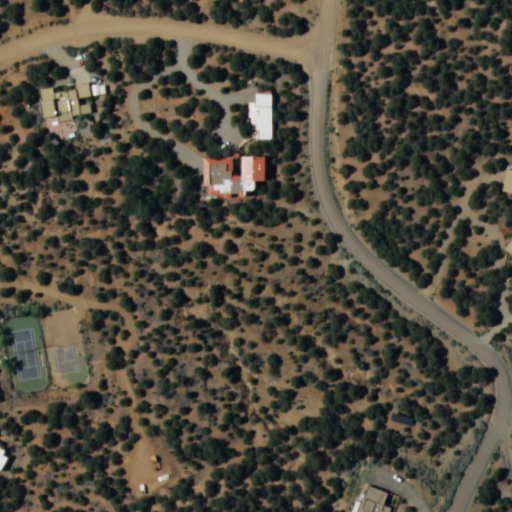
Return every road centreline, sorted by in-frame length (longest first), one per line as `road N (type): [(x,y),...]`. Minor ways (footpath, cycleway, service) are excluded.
road 1 (residential): [(456,511),(495,426),(499,367),(350,245),(316,165),(318,53)]
road 2 (residential): [(0,54),(59,31),(123,25),(318,53)]
